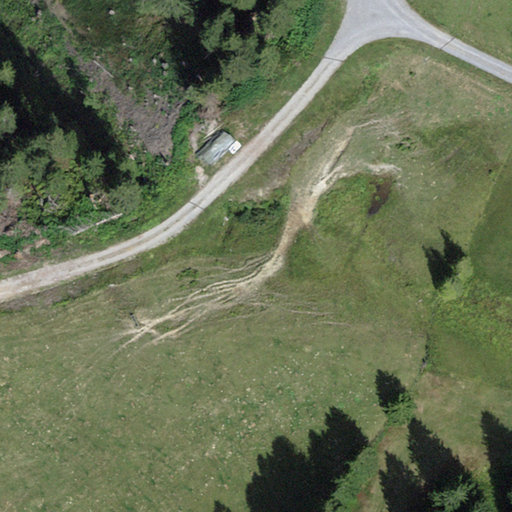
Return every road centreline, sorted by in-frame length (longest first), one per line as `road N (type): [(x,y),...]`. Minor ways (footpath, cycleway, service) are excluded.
road 1 (track): [(0,288),(113,257),(176,222),(284,119),(389,0)]
road 2 (track): [(393,0),(457,50),(511,75)]
